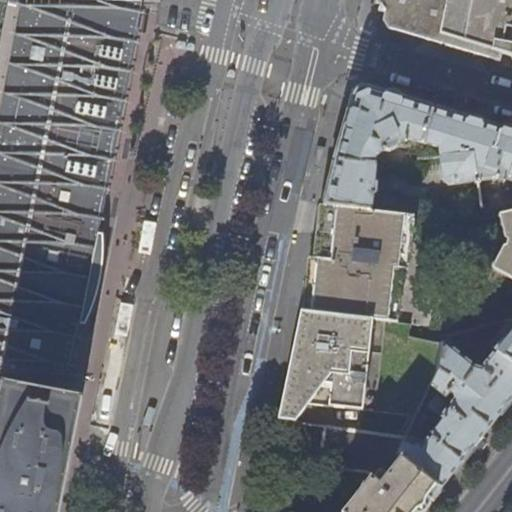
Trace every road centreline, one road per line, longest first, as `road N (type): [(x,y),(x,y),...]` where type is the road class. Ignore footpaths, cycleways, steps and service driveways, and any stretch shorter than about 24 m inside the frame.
road 1 (secondary): [(272,0),(233,131),(144,511)]
road 2 (secondary): [(211,503),(234,365),(313,39)]
road 3 (residential): [(511,101),(313,39)]
